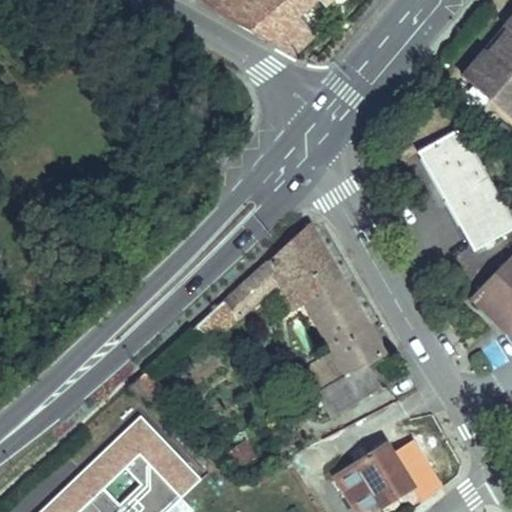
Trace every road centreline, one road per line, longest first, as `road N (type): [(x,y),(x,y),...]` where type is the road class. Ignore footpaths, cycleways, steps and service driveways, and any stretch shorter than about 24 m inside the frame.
road 1 (primary): [(0,440),(143,319),(317,125)]
road 2 (unclassified): [(499,474),(367,247),(317,125)]
road 3 (unclassified): [(157,0),(269,69),(306,101),(317,125)]
road 4 (primary): [(317,125),(426,0)]
